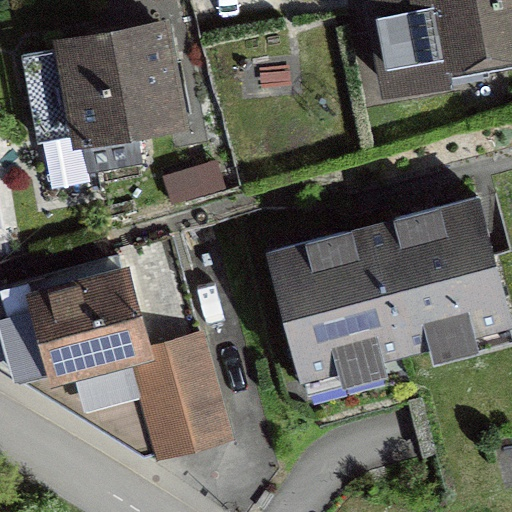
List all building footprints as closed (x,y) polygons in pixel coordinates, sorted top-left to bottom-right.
[(452,67),(450,57),(511,43),(511,0),(365,0),(383,81),(452,67)] [(75,130),(76,134),(83,133),(89,167),(145,158),(140,128),(152,127),(150,119),(190,112),(172,4),(52,24),(55,39),(19,45),(35,137),(75,130)] [(511,316),(511,301),(484,194),(372,223),(268,250),(300,370),(303,370),(308,390),(386,370),(382,354),(432,341),(436,357),(478,347),(472,327),(511,316)] [(166,234),(0,277),(0,366),(143,454),(234,428),(204,316),(189,320),(166,234)] [(226,314),(216,276),(199,281),(209,319),(226,314)]
